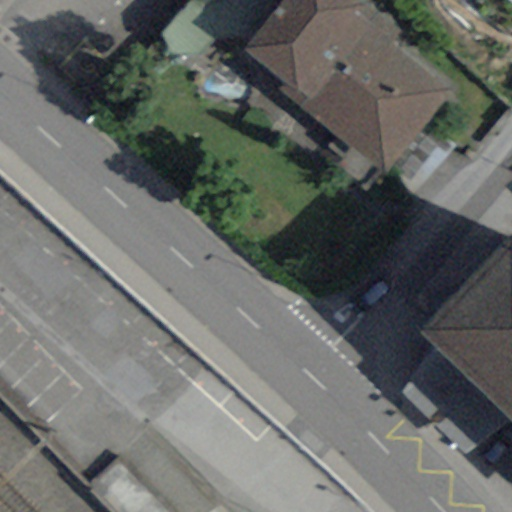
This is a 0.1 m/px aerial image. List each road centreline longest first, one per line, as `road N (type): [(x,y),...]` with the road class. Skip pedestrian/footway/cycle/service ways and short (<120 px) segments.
road 1 (primary): [(310,376),(0,94)]
road 2 (residential): [(511,144),(310,376)]
road 3 (primary): [(438,511),(310,376)]
